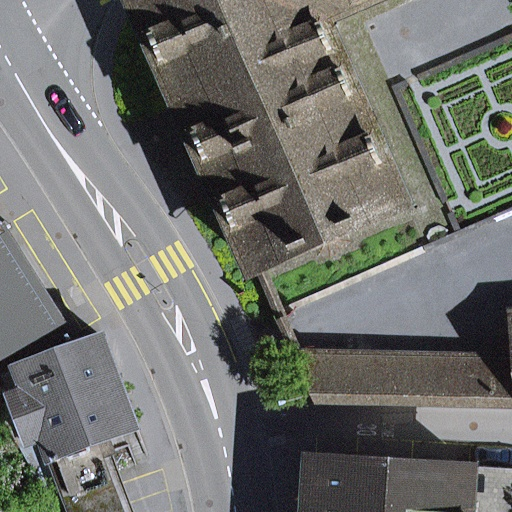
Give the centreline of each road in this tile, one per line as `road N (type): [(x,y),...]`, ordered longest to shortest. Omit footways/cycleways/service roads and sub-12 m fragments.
road 1 (primary): [(222,441),(170,310),(0,60)]
road 2 (residential): [(222,441),(308,418),(511,429)]
